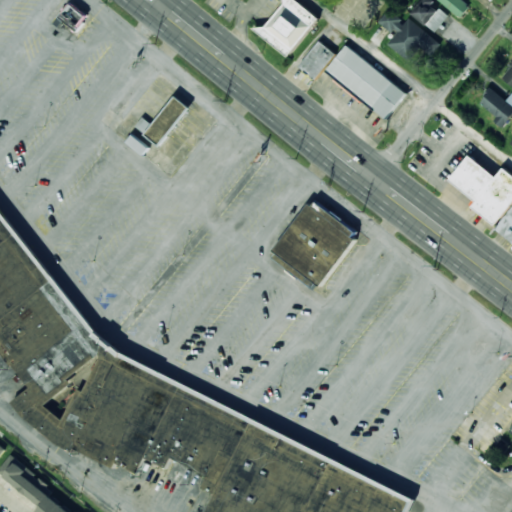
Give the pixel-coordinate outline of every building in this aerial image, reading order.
[(320,18),(297,0),(286,0),(260,33),(290,57),(320,18)] [(436,33),(450,16),(430,0),(422,0),(412,14),(436,33)] [(437,0),(462,18),(471,5),(464,0),(437,0)] [(57,21),(76,34),(90,15),(71,2),(57,21)] [(388,45),(410,61),(421,48),(432,56),(442,43),(409,18),(406,23),(389,10),(380,22),(396,34),(388,45)] [(301,66),(317,79),(338,55),(322,41),(301,66)] [(408,94),(348,45),(327,72),(387,120),(408,94)] [(504,128),(511,117),(511,94),(507,101),(492,88),(481,102),(499,117),(495,121),(504,128)] [(155,125),(144,117),(137,126),(162,146),(192,108),(177,96),(155,125)] [(127,142),(145,156),(152,147),(134,134),(127,142)] [(511,207),(511,173),(505,168),(499,177),(470,155),(451,181),(478,201),(474,208),(498,226),(511,207)] [(406,511),(417,490),(268,424),(0,195),(0,351),(28,426),(118,466),(132,434),(151,433),(152,454),(206,477),(214,499),(208,511),(406,511)] [(273,257),(320,291),(361,233),(314,200),(273,257)] [(511,241),(511,209),(496,229),(511,241)] [(0,470),(0,473),(44,506),(39,511),(71,511),(47,494),(51,489),(27,471),(29,467),(12,454),(0,470)]
